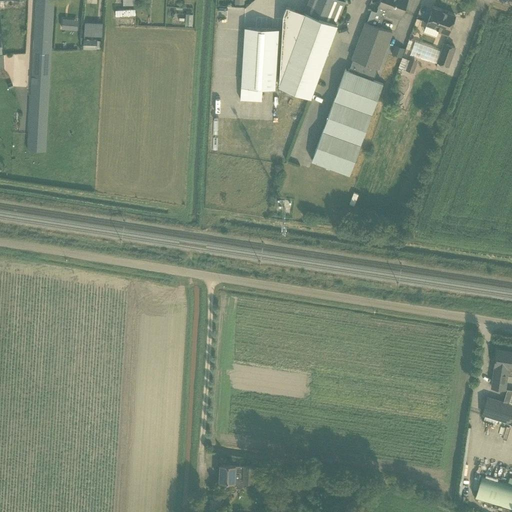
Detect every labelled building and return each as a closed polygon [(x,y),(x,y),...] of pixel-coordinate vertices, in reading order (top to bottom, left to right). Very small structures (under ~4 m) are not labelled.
[(35,0),(27,150),(46,151),(54,0),(35,0)] [(337,25),(346,2),(340,0),(309,0),(304,13),(286,6),(283,16),(278,85),(310,97),(337,25)] [(384,13),(385,14),(401,19),(402,15),(403,12),(407,0),(380,0),(376,11),(372,10),(371,11),(367,22),(379,27),(384,13)] [(447,36),(448,32),(455,16),(432,7),(426,25),(439,30),(438,33),(447,36)] [(78,29),(78,18),(63,18),(62,29),(78,29)] [(84,21),(84,35),(102,35),(102,22),(84,21)] [(353,59),(349,71),(373,80),(377,68),(379,69),(392,31),(380,27),(379,27),(367,22),(366,22),(353,59)] [(244,28),(243,40),(240,99),(261,101),(262,88),(275,89),(278,29),(253,28),(244,28)] [(84,40),(83,49),(96,49),(96,40),(84,40)] [(443,43),(441,50),(441,51),(415,41),(410,55),(437,64),(437,63),(449,67),(456,47),(443,43)] [(405,49),(394,45),(391,54),(401,58),(405,49)] [(406,70),(413,73),(418,61),(410,58),(408,64),(406,70)] [(345,70),(334,101),(370,114),(382,83),(373,80),(349,71),(345,70)] [(348,176),(370,114),(334,101),(311,162),(348,176)] [(404,133),(384,138),(392,168),(411,162),(404,133)] [(511,369),(511,352),(510,352),(509,354),(506,353),(506,352),(497,350),(494,366),(495,366),(492,387),(504,389),(506,375),(504,375),(505,368),(511,369)] [(511,390),(507,389),(503,402),(487,397),(483,414),(498,418),(511,422),(511,390)] [(235,466),(220,465),(220,481),(234,482),(235,474),(244,474),(243,482),(252,483),(253,467),(244,466),(235,466)] [(474,498),(511,510),(511,485),(481,476),(474,498)]
